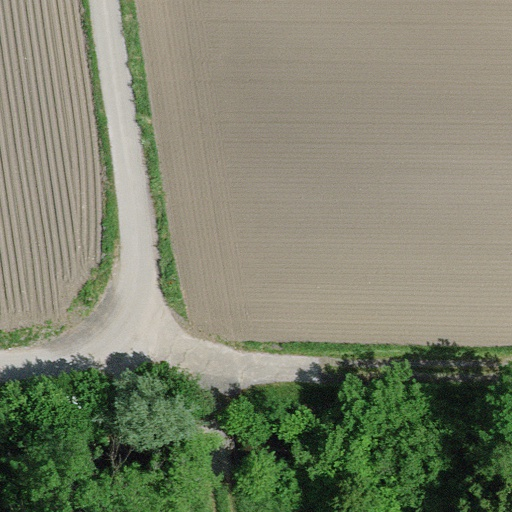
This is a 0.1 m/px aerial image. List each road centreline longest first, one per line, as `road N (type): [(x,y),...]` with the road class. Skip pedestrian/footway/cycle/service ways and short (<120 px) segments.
road 1 (track): [(104,0),(139,254),(143,343)]
road 2 (track): [(302,369),(143,343)]
road 3 (track): [(143,343),(76,364),(0,365)]
